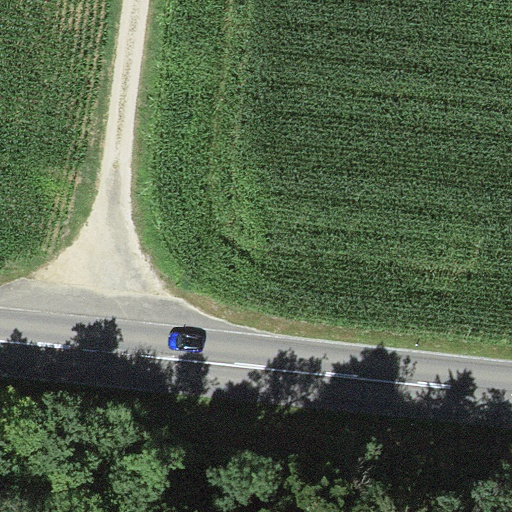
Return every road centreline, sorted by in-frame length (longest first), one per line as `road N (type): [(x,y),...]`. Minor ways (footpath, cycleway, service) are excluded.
road 1 (primary): [(0,341),(511,396)]
road 2 (track): [(86,350),(136,0)]
